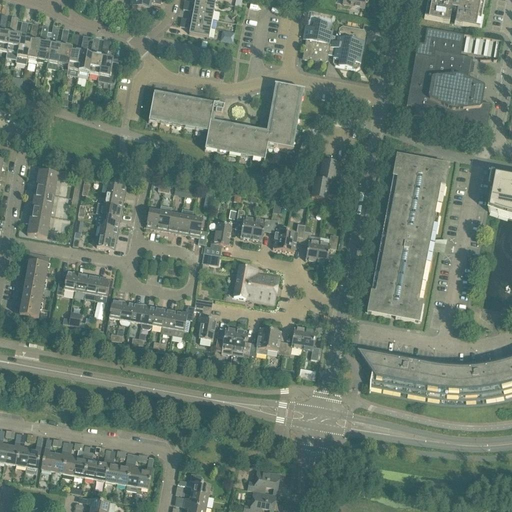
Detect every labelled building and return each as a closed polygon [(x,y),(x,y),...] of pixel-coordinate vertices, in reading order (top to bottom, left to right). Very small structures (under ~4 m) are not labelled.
[(132,8),(150,12),(151,5),(160,6),(161,2),(150,0),(133,0),(134,0),(132,8)] [(344,0),(343,6),(362,10),(364,11),(366,0),(365,0),(344,0)] [(427,0),(426,11),(424,20),(449,25),(454,26),(479,31),(479,30),(483,9),(484,0),(427,0)] [(215,4),(195,1),(194,9),(213,13),(215,4)] [(192,18),(212,22),(213,13),(194,9),(192,18)] [(303,39),(305,42),(329,47),(331,38),(333,29),(332,28),(331,26),(332,17),(311,13),(309,22),(306,24),(305,28),(303,39)] [(212,22),(192,18),(190,27),(210,30),(210,28),(212,22)] [(0,38),(0,53),(8,55),(11,36),(10,36),(6,35),(6,32),(5,32),(6,27),(1,26),(0,28),(0,31),(1,31),(0,34),(1,34),(0,38)] [(189,35),(208,39),(210,30),(190,27),(190,28),(189,35)] [(17,34),(15,34),(16,29),(11,28),(10,33),(11,33),(10,36),(11,36),(8,55),(6,61),(17,62),(22,38),(20,38),(16,37),(17,34)] [(337,39),(331,38),(329,47),(328,55),(334,56),(332,65),(334,68),(356,72),(359,70),(366,36),(363,33),(342,29),(339,31),(337,39)] [(26,42),(27,39),(25,39),(27,32),(22,31),(20,38),(22,38),(17,62),(16,65),(27,67),(28,61),(31,43),(30,43),(26,42)] [(464,126),(486,130),(490,108),(490,106),(481,104),(483,93),(483,92),(483,91),(483,90),(482,90),(482,89),(481,88),(468,81),(469,78),(470,74),(472,63),(480,63),(480,62),(472,62),(472,60),(460,58),(463,38),(450,36),(426,33),(423,48),(417,47),(416,50),(406,107),(415,109),(414,117),(442,122),(447,123),(453,124),(464,126)] [(37,41),(35,41),(36,36),(31,35),(30,40),(31,40),(30,43),(31,43),(28,61),(38,63),(41,45),(37,44),(37,41)] [(47,43),(46,43),(47,38),(41,37),(40,42),(42,42),(41,45),(38,63),(48,65),(52,47),(51,47),(47,46),(47,43)] [(58,45),(56,44),(57,40),(52,39),(50,43),(52,44),(51,47),(52,47),(48,65),(47,71),(57,73),(58,67),(62,49),(61,49),(57,48),(58,45)] [(68,47),(66,46),(67,41),(61,40),(60,45),(62,46),(61,49),(62,49),(58,67),(69,69),(72,51),(71,51),(67,50),(68,47)] [(305,42),(302,59),(304,62),(323,66),(326,64),(328,55),(329,47),(305,42)] [(69,69),(68,72),(78,74),(82,56),(82,55),(77,55),(78,52),(77,52),(78,47),(72,45),(71,51),(72,51),(69,69)] [(82,45),(81,53),(82,53),(82,55),(82,56),(78,74),(77,80),(88,82),(89,76),(92,57),(88,57),(88,54),(87,54),(88,46),(82,45)] [(97,53),(98,48),(92,47),(92,49),(91,54),(92,55),(92,57),(89,76),(99,78),(102,59),(102,57),(101,56),(98,56),(99,53),(97,53)] [(108,58),(107,57),(108,52),(103,51),(101,56),(102,57),(102,59),(99,78),(98,83),(114,87),(118,65),(112,64),(113,59),(112,58),(112,61),(108,60),(108,58)] [(222,114),(224,108),(223,108),(224,104),(209,101),(208,105),(213,106),(212,109),(153,98),(149,121),(208,132),(206,142),(205,149),(206,150),(265,161),(267,148),(289,152),(300,92),(278,88),(268,138),(222,129),(224,118),(221,118),(221,114),(222,114)] [(448,168),(426,164),(424,164),(420,163),(418,163),(396,158),(396,159),(393,174),(374,279),(368,306),(367,315),(367,316),(390,320),(391,316),(392,309),(397,310),(396,317),(395,321),(418,325),(432,252),(432,251),(434,243),(434,242),(448,169),(448,168)] [(336,174),(338,164),(323,161),(321,171),(336,174)] [(321,171),(319,180),(330,182),(329,183),(334,184),(336,174),(321,171)] [(46,241),(58,176),(38,173),(27,237),(46,241)] [(497,196),(493,196),(489,214),(500,216),(511,218),(511,181),(494,178),(494,179),(496,179),(496,182),(494,190),(494,191),(498,192),(497,196)] [(76,179),(74,191),(71,207),(76,208),(81,180),(77,180),(76,179)] [(313,189),(328,192),(330,182),(319,180),(315,179),(313,189)] [(120,187),(108,185),(106,196),(125,199),(125,197),(124,197),(126,188),(120,187)] [(311,199),(326,202),(328,192),(313,189),(311,199)] [(104,207),(122,210),(123,202),(124,202),(125,199),(106,196),(104,207)] [(102,217),(121,221),(121,218),(120,218),(122,210),(104,207),(102,217)] [(154,231),(154,233),(156,233),(160,214),(149,212),(145,230),(154,231)] [(182,212),(181,218),(177,237),(180,237),(180,236),(188,238),(192,220),(193,214),(182,212)] [(241,233),(240,240),(250,242),(254,222),(244,221),(244,216),(243,213),(238,213),(237,217),(235,229),(235,232),(241,233)] [(167,234),(170,216),(160,214),(156,233),(159,234),(159,232),(167,234)] [(119,223),(120,223),(121,221),(102,217),(96,216),(94,227),(100,228),(118,231),(119,223)] [(177,237),(181,218),(170,216),(167,234),(175,235),(175,237),(177,237)] [(200,234),(203,222),(192,220),(188,238),(197,239),(196,240),(199,241),(198,247),(204,248),(206,235),(200,234)] [(254,222),(250,242),(261,244),(263,234),(269,235),(271,223),(264,222),(264,224),(254,222)] [(275,236),(272,252),(283,253),(286,234),(276,232),(278,224),(271,223),(269,235),(275,236)] [(211,246),(210,251),(204,250),(203,256),(220,259),(222,248),(228,249),(231,228),(217,226),(216,234),(213,233),(210,246),(211,246)] [(294,255),(296,245),(301,246),(304,231),(304,228),(298,227),(296,235),(286,234),(283,253),(294,255)] [(98,239),(117,242),(118,240),(116,239),(118,231),(100,228),(98,239)] [(307,247),(305,263),(316,265),(319,245),(319,241),(309,239),(309,235),(309,232),(304,231),(301,246),(307,247)] [(114,253),(115,245),(117,245),(117,242),(98,239),(96,250),(114,253)] [(335,252),(337,239),(330,239),(329,247),(319,245),(316,265),(326,267),(329,251),(335,252)] [(26,264),(29,265),(27,276),(46,279),(48,268),(49,259),(27,256),(26,264)] [(204,256),(203,265),(217,268),(219,259),(204,256)] [(256,277),(257,272),(240,268),(234,300),(246,302),(246,301),(274,306),(278,281),(256,277)] [(64,285),(59,284),(56,297),(63,298),(64,292),(74,294),(78,275),(75,274),(75,276),(66,274),(64,285)] [(78,275),(74,294),(85,296),(88,278),(80,277),(80,275),(78,275)] [(46,279),(27,276),(25,284),(25,286),(44,290),(46,279)] [(88,278),(85,296),(84,302),(94,304),(95,298),(99,279),(96,278),(96,280),(88,278)] [(106,300),(110,282),(101,280),(101,279),(99,279),(95,298),(106,300)] [(18,288),(24,289),(23,297),(42,300),(44,290),(25,286),(25,284),(19,282),(18,288)] [(42,300),(23,297),(22,305),(21,307),(40,311),(42,300)] [(197,302),(196,301),(195,307),(212,310),(213,304),(202,302),(197,302)] [(120,304),(112,302),(108,320),(119,322),(123,303),(120,303),(120,304)] [(123,303),(119,322),(119,324),(120,326),(121,328),(127,329),(128,328),(130,326),(130,324),(133,306),(125,305),(125,304),(123,303)] [(21,310),(19,318),(38,322),(40,311),(21,307),(22,305),(15,304),(14,309),(21,310)] [(141,326),(144,307),(142,307),(141,308),(133,306),(130,324),(141,326)] [(144,307),(141,326),(140,328),(141,330),(143,332),(148,333),(150,332),(151,330),(152,328),(155,310),(147,309),(147,307),(144,307)] [(212,343),(216,322),(210,321),(210,320),(212,310),(195,307),(195,310),(194,314),(200,315),(199,319),(197,332),(200,333),(198,341),(212,343)] [(182,340),(183,334),(188,335),(190,323),(192,323),(194,310),(188,309),(187,315),(185,314),(184,316),(176,314),(172,337),(172,338),(182,340)] [(152,328),(162,330),(166,311),(163,310),(163,312),(155,310),(152,328)] [(172,337),(176,314),(168,313),(168,311),(166,311),(162,330),(161,335),(172,337)] [(69,322),(68,327),(74,328),(79,329),(80,323),(69,321),(69,322)] [(231,358),(231,357),(232,353),(235,333),(225,331),(223,341),(217,340),(215,352),(221,354),(221,356),(231,358)] [(255,359),(256,355),(266,357),(267,352),(270,333),(259,331),(256,347),(251,346),(249,358),(255,359)] [(301,352),(304,332),(294,331),(291,346),(285,345),(283,358),(290,359),(291,350),(301,352)] [(304,332),(301,352),(312,354),(310,362),(317,363),(319,351),(313,350),(315,334),(304,332)] [(242,359),(242,357),(249,358),(251,346),(245,345),(246,335),(235,333),(232,353),(231,357),(242,359)] [(270,333),(267,352),(277,354),(277,356),(283,358),(285,345),(279,344),(281,334),(270,333)] [(511,363),(509,365),(505,366),(502,367),(498,368),(493,369),(488,370),(480,371),(471,371),(469,372),(465,372),(462,372),(458,372),(454,371),(451,371),(447,371),(444,371),(440,370),(437,370),(433,369),(359,355),(359,356),(360,356),(371,372),(373,376),(370,393),(419,402),(424,403),(427,404),(438,405),(449,406),(460,407),(472,407),(483,406),(494,404),(505,402),(511,400),(511,363)] [(300,371),(299,379),(314,382),(315,374),(300,371)] [(8,449),(5,466),(15,468),(19,446),(15,445),(14,450),(8,449)] [(19,446),(15,468),(26,470),(29,452),(23,451),(24,447),(19,446)] [(26,470),(25,475),(36,477),(41,450),(36,449),(35,454),(29,452),(26,470)] [(45,450),(41,472),(52,474),(55,457),(49,456),(50,451),(45,450)] [(55,457),(52,474),(62,476),(66,454),(62,454),(61,458),(55,457)] [(66,454),(62,476),(73,478),(76,461),(70,460),(71,455),(66,454)] [(76,461),(73,478),(83,480),(87,458),(83,457),(82,462),(76,461)] [(87,458),(83,480),(94,482),(97,465),(91,464),(92,459),(87,458)] [(97,465),(94,482),(105,484),(109,462),(104,461),(103,466),(97,465)] [(115,486),(119,469),(113,468),(113,463),(109,462),(105,484),(115,486)] [(125,470),(120,469),(119,469),(115,486),(120,487),(126,488),(130,466),(126,465),(125,470)] [(126,491),(136,496),(140,473),(134,472),(135,467),(130,466),(126,488),(126,491)] [(148,492),(152,470),(147,469),(146,474),(140,473),(136,496),(140,497),(141,491),(148,492)] [(247,493),(253,494),(261,496),(263,490),(277,492),(279,477),(257,473),(255,485),(249,484),(247,493)] [(192,490),(190,496),(208,499),(210,488),(201,487),(202,482),(200,478),(191,477),(190,484),(188,484),(187,489),(192,490)] [(264,511),(272,511),(275,498),(261,496),(253,494),(251,509),(245,508),(244,511),(258,511),(259,511),(264,511)] [(190,496),(189,502),(185,501),(184,506),(206,510),(208,499),(190,496)] [(109,505),(87,501),(86,507),(91,507),(90,511),(114,511),(115,506),(109,505)]
